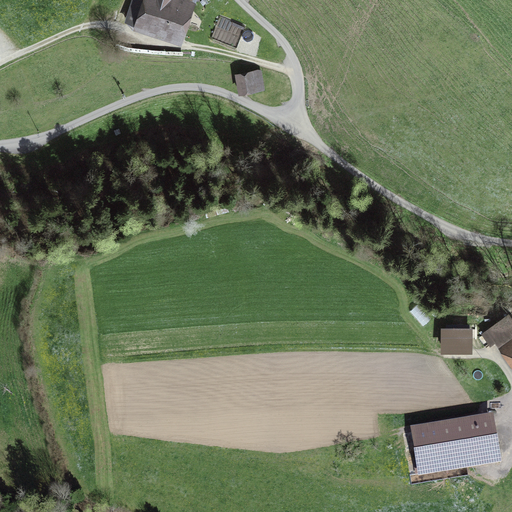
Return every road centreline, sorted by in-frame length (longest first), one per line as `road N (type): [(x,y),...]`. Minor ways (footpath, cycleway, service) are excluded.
road 1 (track): [(0,145),(187,86),(221,92),(294,125)]
road 2 (track): [(0,61),(96,22),(296,69)]
road 3 (track): [(294,125),(434,220),(511,243)]
road 4 (track): [(240,0),(293,59),(294,125)]
